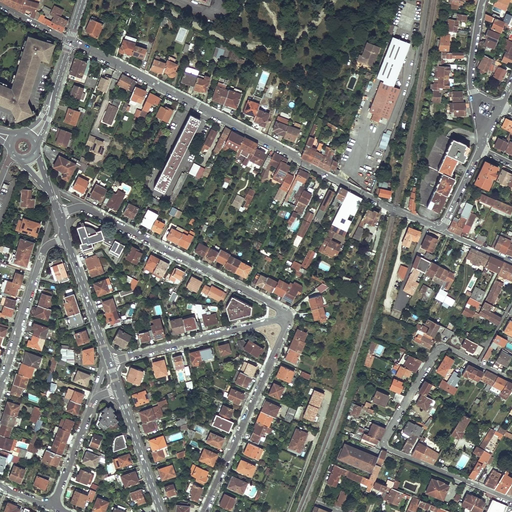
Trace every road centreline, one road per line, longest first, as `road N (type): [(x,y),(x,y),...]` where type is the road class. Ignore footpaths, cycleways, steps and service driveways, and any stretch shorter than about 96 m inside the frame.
road 1 (residential): [(440,229),(70,40)]
road 2 (residential): [(511,380),(437,348),(383,440),(511,500)]
road 3 (residential): [(280,321),(268,302),(85,207),(57,214)]
road 4 (residential): [(203,511),(273,356),(280,321)]
road 5 (residential): [(280,321),(109,362)]
road 6 (residential): [(0,388),(44,251),(66,238)]
road 7 (residential): [(53,507),(92,405),(118,389)]
road 8 (tertiary): [(66,238),(109,362)]
road 9 (tertiary): [(118,389),(160,511)]
